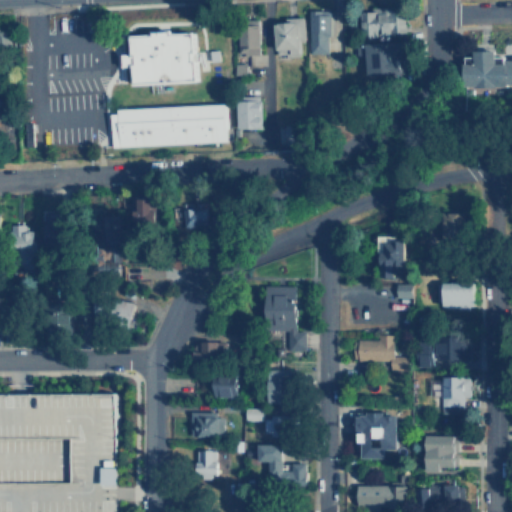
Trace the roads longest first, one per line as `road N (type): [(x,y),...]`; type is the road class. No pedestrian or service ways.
road 1 (residential): [(150,511),(151,358),(203,261),(298,163),(359,144),(414,100),(431,77),(437,13)]
road 2 (residential): [(187,300),(239,256),(352,205),(451,174),(511,172)]
road 3 (residential): [(489,511),(490,172)]
road 4 (residential): [(298,163),(0,180)]
road 5 (residential): [(322,511),(322,217)]
road 6 (residential): [(151,358),(0,358)]
